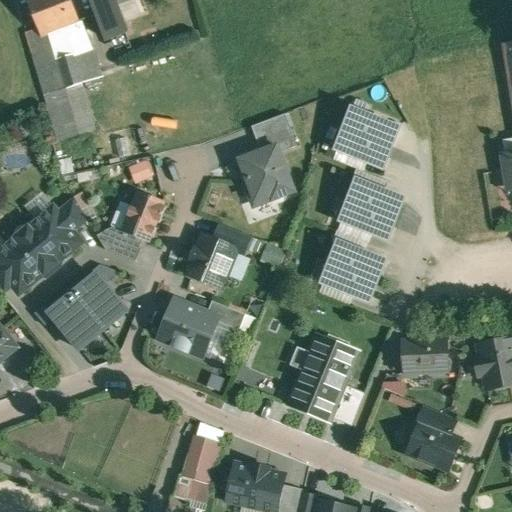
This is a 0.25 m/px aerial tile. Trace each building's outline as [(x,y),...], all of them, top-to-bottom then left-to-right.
[(72,0),(28,0),(39,29),(42,36),(52,32),(80,21),(72,0)] [(117,4),(98,11),(108,40),(127,32),(117,4)] [(52,32),(42,36),(39,29),(27,33),(45,95),(80,84),(101,77),(93,49),(60,59),(52,32)] [(80,84),(45,95),(57,137),(92,126),(80,84)] [(336,150),(387,171),(405,127),(354,107),(336,150)] [(253,124),(260,144),(279,137),(285,153),(303,147),(289,111),(253,124)] [(260,144),(233,154),(253,206),(298,190),(285,153),(279,137),(260,144)] [(511,139),(503,141),(511,185),(511,139)] [(147,162),(130,169),(136,184),(153,178),(147,162)] [(342,220),(390,240),(407,199),(359,179),(342,220)] [(166,203),(138,192),(123,230),(122,232),(143,240),(151,243),(159,221),(161,222),(167,208),(165,207),(166,203)] [(90,221),(75,197),(58,211),(75,233),(90,221)] [(55,207),(29,228),(29,227),(27,226),(23,227),(19,228),(17,231),(16,235),(16,237),(17,238),(0,251),(0,269),(14,287),(17,291),(33,283),(83,243),(58,211),(55,207)] [(251,237),(222,225),(215,240),(237,249),(237,250),(244,253),(251,237)] [(123,230),(113,227),(98,236),(107,250),(137,262),(143,247),(141,247),(143,240),(122,232),(123,230)] [(215,240),(204,236),(199,248),(197,247),(191,262),(193,263),(188,275),(222,288),(237,250),(237,249),(215,240)] [(323,285),(372,305),(388,261),(341,242),(323,285)] [(286,251),(270,245),(264,261),(280,267),(286,251)] [(14,287),(0,269),(0,289),(5,295),(14,287)] [(128,311),(96,272),(47,313),(79,352),(128,311)] [(208,314),(175,301),(161,338),(172,343),(176,346),(179,348),(183,350),(187,351),(190,351),(193,351),(205,356),(217,326),(220,319),(208,314)] [(247,315),(213,301),(208,314),(220,319),(217,326),(238,335),(247,315)] [(511,326),(501,328),(503,341),(511,340),(511,326)] [(0,327),(0,360),(16,348),(0,327)] [(467,328),(414,330),(415,342),(447,340),(447,341),(465,341),(467,328)] [(357,352),(319,337),(312,356),(314,357),(309,370),(306,369),(291,406),(306,412),(308,409),(315,412),(314,415),(329,421),(331,418),(344,384),(357,352)] [(415,342),(404,342),(406,374),(449,372),(447,341),(447,340),(415,342)] [(503,341),(480,346),(483,358),(477,359),(480,376),(486,375),(489,389),(511,384),(511,340),(503,341)] [(366,393),(344,384),(331,418),(353,427),(366,393)] [(458,420),(425,406),(418,424),(421,425),(421,424),(452,437),(458,420)] [(452,437),(421,424),(421,425),(409,454),(449,470),(461,441),(452,437)] [(222,444),(197,437),(186,477),(211,484),(222,444)] [(281,474),(230,465),(224,503),(241,506),(275,511),(279,484),(281,474)] [(299,511),(303,488),(279,484),(275,511),(274,511),(299,511)] [(318,498),(304,495),(300,511),(313,511),(316,501),(317,501),(318,498)] [(317,501),(316,501),(313,511),(356,511),(357,510),(355,510),(317,501)]
